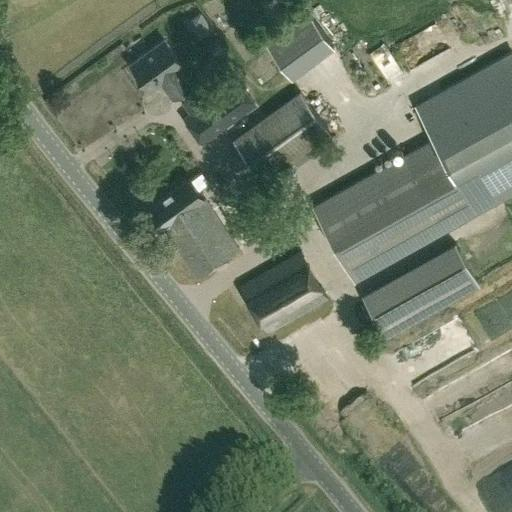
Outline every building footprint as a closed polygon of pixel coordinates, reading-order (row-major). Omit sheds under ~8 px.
[(200,38),(214,28),(201,11),(187,21),(200,38)] [(298,73),(344,44),(331,24),(285,53),(298,73)] [(194,81),(182,65),(183,64),(164,38),(131,62),(138,72),(137,76),(142,83),(146,83),(150,88),(161,80),(173,96),(194,81)] [(313,206),(353,279),(472,214),(511,191),(511,49),(415,103),(434,138),(407,153),(313,206)] [(201,140),(255,102),(238,79),(211,98),(203,87),(184,101),(192,112),(185,117),(201,140)] [(264,180),(330,132),(300,91),(235,139),(264,180)] [(239,247),(191,177),(147,206),(161,228),(164,226),(196,275),(239,247)] [(387,337),(479,285),(455,242),(362,294),(387,337)] [(268,331),(328,298),(302,251),(242,284),(268,331)] [(511,361),(494,372),(505,390),(511,386),(511,361)] [(511,415),(464,440),(474,460),(511,441),(511,415)]
